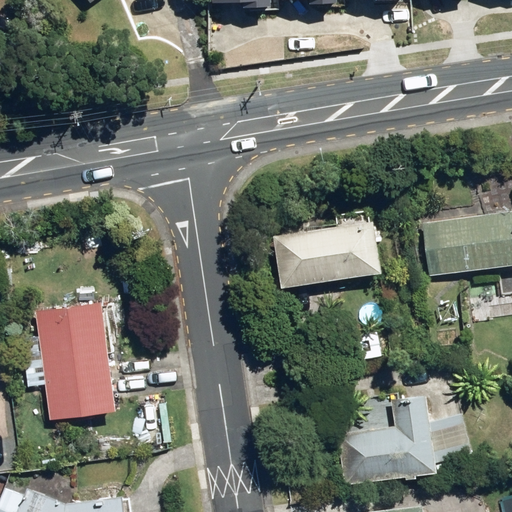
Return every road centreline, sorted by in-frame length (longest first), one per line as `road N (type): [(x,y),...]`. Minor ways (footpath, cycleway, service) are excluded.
road 1 (residential): [(184,139),(242,511)]
road 2 (tertiary): [(511,82),(184,139)]
road 3 (tertiary): [(184,139),(0,169)]
